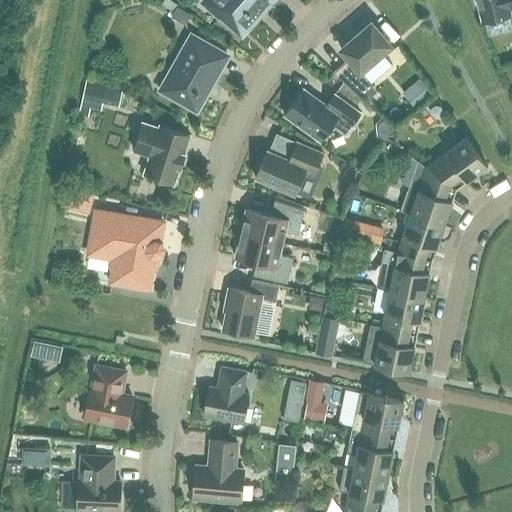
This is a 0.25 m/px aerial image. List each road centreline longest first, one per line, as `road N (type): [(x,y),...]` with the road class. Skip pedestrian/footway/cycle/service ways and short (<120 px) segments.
road 1 (residential): [(342,0),(273,68),(221,165),(153,511)]
road 2 (residential): [(417,511),(435,381),(471,235),(511,195)]
